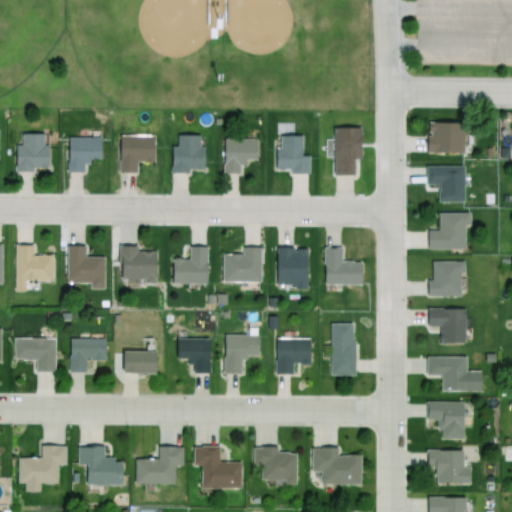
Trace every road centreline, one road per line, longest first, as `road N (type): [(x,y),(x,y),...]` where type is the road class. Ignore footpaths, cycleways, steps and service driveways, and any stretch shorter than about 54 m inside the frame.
road 1 (residential): [(391,511),(387,0)]
road 2 (residential): [(390,414),(0,410)]
road 3 (residential): [(389,213),(0,209)]
road 4 (residential): [(511,95),(388,94)]
